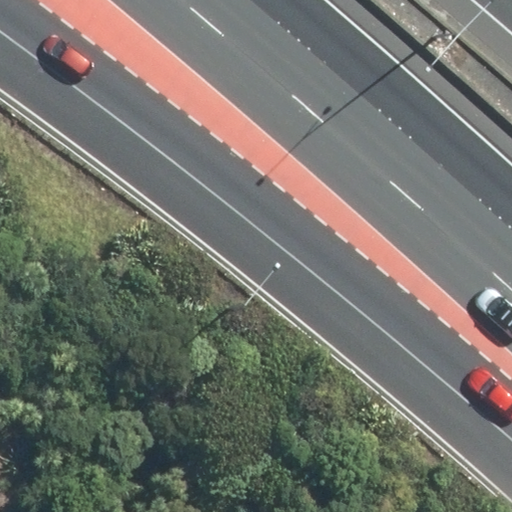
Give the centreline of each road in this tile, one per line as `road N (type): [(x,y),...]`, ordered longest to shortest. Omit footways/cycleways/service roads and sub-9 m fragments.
road 1 (motorway): [(511,243),(31,0)]
road 2 (motorway): [(511,223),(253,0)]
